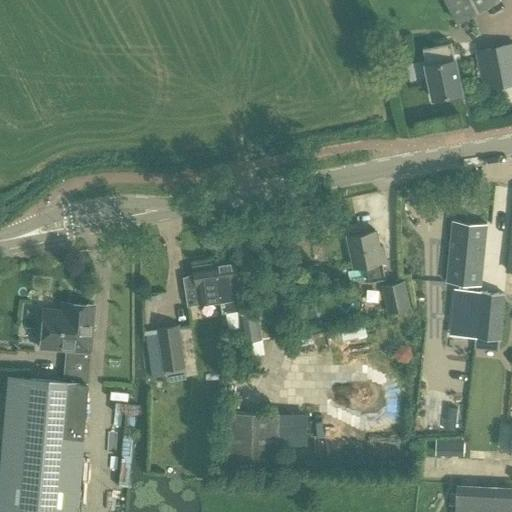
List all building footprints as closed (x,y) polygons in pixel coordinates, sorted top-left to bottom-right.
[(446,0),(457,20),(458,22),(500,0),(446,0)] [(462,93),(455,60),(452,43),(423,49),(433,99),(462,93)] [(485,89),(511,83),(511,44),(477,52),(485,89)] [(481,285),(487,224),(453,220),(447,282),(481,285)] [(383,246),(379,247),(375,230),(349,236),(356,269),(366,267),(370,283),(386,279),(383,263),(387,262),(383,246)] [(243,310),(238,278),(249,277),(247,260),(225,263),(225,262),(214,264),(219,294),(220,299),(222,313),(226,313),(229,329),(241,327),(243,341),(262,338),(258,311),(239,314),(239,311),(243,310)] [(188,304),(220,299),(219,294),(214,264),(194,267),(195,277),(184,278),(188,304)] [(409,317),(407,307),(410,307),(405,281),(383,286),(388,311),(391,311),(393,320),(409,317)] [(500,339),(504,293),(454,289),(450,334),(500,339)] [(86,383),(92,311),(61,308),(61,311),(42,309),(39,347),(65,350),(63,381),(86,383)] [(160,338),(147,339),(153,378),(166,376),(165,369),(184,366),(178,326),(158,329),(160,338)] [(86,383),(63,381),(7,377),(1,442),(81,448),(86,383)] [(278,471),(279,413),(226,412),(225,470),(278,471)] [(196,469),(200,430),(162,426),(158,465),(196,469)] [(463,455),(463,442),(437,441),(437,454),(463,455)] [(0,511),(75,511),(81,448),(1,442),(0,452),(0,511)] [(511,511),(511,486),(457,484),(455,511),(511,511)]
